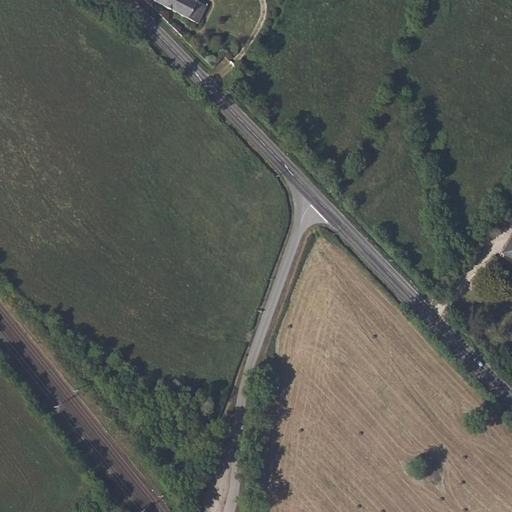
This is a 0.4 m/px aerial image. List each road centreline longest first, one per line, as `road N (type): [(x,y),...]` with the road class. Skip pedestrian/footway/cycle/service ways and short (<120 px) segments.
road 1 (unclassified): [(315,197),(252,357),(230,511)]
road 2 (secondary): [(315,197),(511,399)]
road 3 (secondary): [(121,0),(315,197)]
